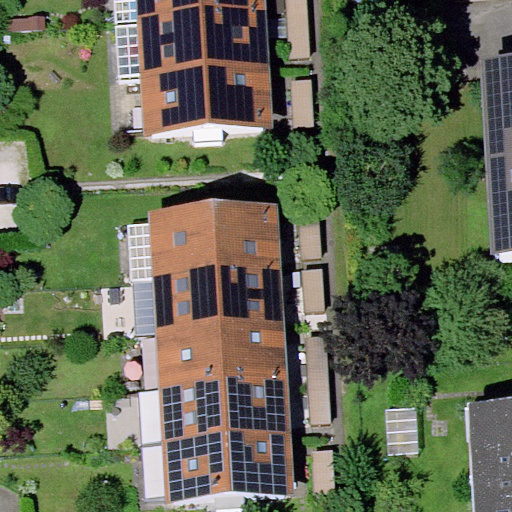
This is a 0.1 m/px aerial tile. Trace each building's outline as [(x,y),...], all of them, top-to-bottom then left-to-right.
[(141,0),(143,26),(270,18),(268,0),(141,0)] [(309,0),(285,0),(288,65),(312,64),(309,0)] [(146,84),(273,76),(270,18),(143,26),(146,84)] [(511,74),(490,76),(501,260),(511,259),(511,74)] [(146,84),(150,142),(276,135),(273,76),(146,84)] [(312,87),(291,88),(294,131),(315,130),(312,87)] [(281,213),(155,220),(159,278),(284,271),(281,213)] [(284,271),(159,278),(162,336),(287,329),(284,271)] [(323,277),(300,279),(303,317),(326,315),(323,277)] [(287,329),(162,336),(165,394),(291,386),(287,329)] [(329,343),(305,345),(310,429),(334,428),(329,343)] [(291,386),(165,394),(169,451),(294,444),(291,386)] [(511,511),(511,412),(474,415),(479,511),(511,511)] [(418,415),(387,415),(388,461),(419,460),(418,415)] [(294,444),(169,451),(172,509),(297,502),(294,444)] [(334,457),(311,459),(314,503),(337,501),(334,457)]
